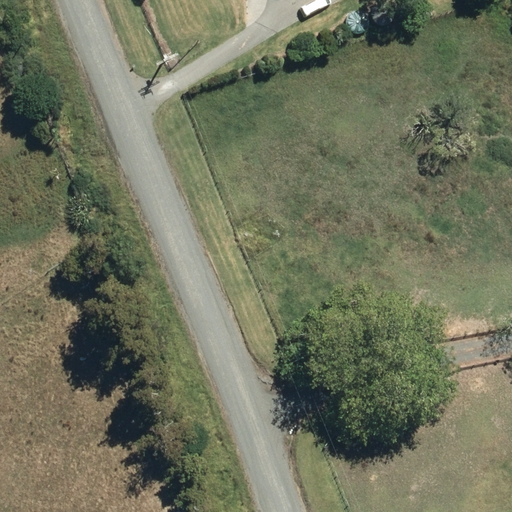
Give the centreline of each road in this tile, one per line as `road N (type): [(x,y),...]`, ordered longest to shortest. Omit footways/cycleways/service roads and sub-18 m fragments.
road 1 (unclassified): [(279,511),(70,0)]
road 2 (unknown): [(237,402),(511,350)]
